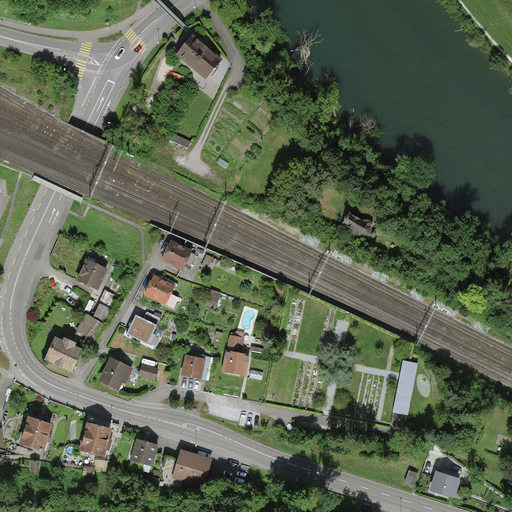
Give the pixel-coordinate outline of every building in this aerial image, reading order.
[(179,56),(206,78),(221,60),(193,38),(179,56)] [(368,223),(350,212),(343,225),(361,235),(362,233),(366,235),(370,234),(372,231),(371,227),(367,225),(368,223)] [(180,247),(169,242),(160,261),(183,272),(186,264),(191,266),(195,256),(191,254),(191,252),(180,247)] [(211,269),(216,259),(206,255),(202,265),(211,269)] [(108,271),(86,260),(76,281),(98,292),(103,280),(108,271)] [(161,280),(154,277),(144,296),(165,307),(166,305),(173,309),(178,300),(171,296),(175,288),(171,286),(173,282),(162,277),(161,280)] [(217,305),(220,294),(204,290),(201,300),(217,305)] [(119,298),(105,291),(98,305),(100,306),(95,316),(105,321),(112,308),(114,309),(119,298)] [(160,319),(148,312),(144,319),(157,325),(160,319)] [(85,314),(76,330),(85,335),(81,342),(92,348),(104,325),(85,314)] [(157,326),(136,316),(131,325),(127,334),(151,346),(156,336),(153,334),(157,326)] [(242,354),(245,339),(231,336),(228,352),(226,352),(222,373),(246,378),(251,355),(242,354)] [(61,342),(54,339),(44,361),(73,374),(83,351),(75,348),(77,344),(63,338),(61,342)] [(202,381),(207,359),(196,357),(186,355),(181,377),(202,381)] [(119,392),(131,368),(109,357),(97,381),(119,392)] [(407,416),(417,365),(403,362),(390,424),(401,426),(404,415),(407,416)] [(155,371),(141,367),(138,377),(153,381),(155,371)] [(49,438),(53,426),(29,418),(20,445),(44,453),(49,438)] [(109,442),(111,430),(86,424),(79,452),(105,458),(109,442)] [(153,467),(158,446),(146,443),(136,440),(130,461),(153,467)] [(203,488),(212,460),(181,451),(172,479),(203,488)] [(95,468),(94,471),(107,473),(108,461),(96,460),(95,468)] [(40,474),(40,462),(31,461),(31,474),(40,474)] [(95,468),(84,467),(83,475),(94,476),(94,471),(95,468)] [(419,474),(408,471),(405,484),(416,487),(419,474)] [(458,482),(459,480),(436,473),(431,491),(452,498),(452,496),(462,499),(464,492),(457,490),(458,488),(460,482),(458,482)]
